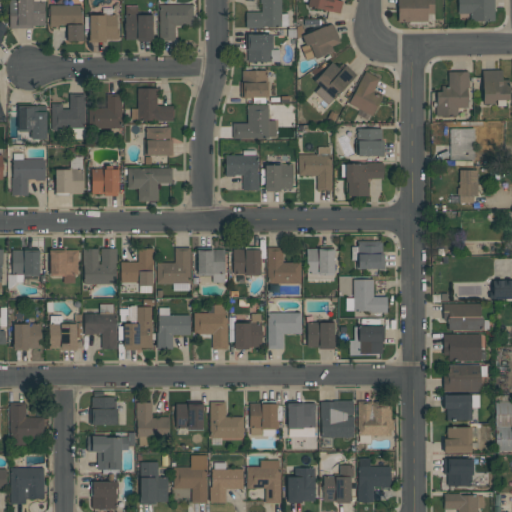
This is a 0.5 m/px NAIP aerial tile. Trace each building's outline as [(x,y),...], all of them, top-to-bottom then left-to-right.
[(8,0),(8,29),(45,28),(45,2),(47,2),(47,0),(8,0)] [(280,14),(279,0),(259,0),(260,12),(244,13),(245,28),(287,27),(287,14),(280,14)] [(307,0),(307,9),(340,12),(340,0),(307,0)] [(396,0),(397,22),(427,22),(427,14),(433,14),(432,0),(396,0)] [(493,0),(456,0),(457,14),(470,14),(470,22),(494,22),(493,0)] [(49,27),(66,27),(66,41),(82,41),(81,5),(49,6),(49,27)] [(192,5),(158,5),(158,41),(174,41),(174,27),(192,27),(192,5)] [(152,16),(136,15),(136,6),(125,6),(124,41),(151,41),(152,16)] [(117,41),(117,16),(89,15),(88,41),(117,41)] [(339,43),(332,24),(300,36),(304,46),(300,47),(306,62),(333,51),(331,47),(339,43)] [(246,63),(278,62),(278,50),(271,50),(270,34),(245,35),(246,63)] [(355,75),(343,63),(338,69),(331,63),(313,82),(319,87),(314,92),(327,104),(355,75)] [(482,104),(495,104),(495,101),(509,100),(508,80),(502,80),(501,70),(481,71),(482,104)] [(240,71),(241,98),(266,98),(266,71),(240,71)] [(379,79),(364,71),(347,104),(372,116),(381,97),(372,92),(379,79)] [(467,72),(447,72),(447,86),(435,86),(436,117),(457,116),(457,108),(468,108),(467,72)] [(172,106),(157,106),(157,89),(137,89),(137,121),(172,121),(172,106)] [(84,95),(69,94),(69,106),(50,106),(50,131),(70,131),(70,138),(84,138),(84,95)] [(120,129),(121,96),(106,96),(105,105),(88,105),(88,128),(120,129)] [(268,105),(246,105),(246,123),(232,124),(232,139),(275,139),(275,121),(268,121),(268,105)] [(17,131),(30,132),(30,139),(45,139),(46,113),(36,112),(36,106),(18,106),(17,131)] [(145,156),(171,155),(170,127),(144,128),(145,156)] [(473,128),(448,129),(449,161),(473,160),(473,128)] [(382,129),(356,129),(357,157),(382,157),(382,129)] [(297,155),(297,176),(316,176),(316,190),(330,190),(330,148),(317,148),(317,154),(297,155)] [(257,190),(256,150),(243,151),(243,155),(224,156),(224,177),(241,176),(242,191),(257,190)] [(81,157),(70,157),(71,170),(54,170),(54,194),(82,193),(81,157)] [(44,160),(12,159),(11,195),(27,196),(27,180),(43,181),(44,160)] [(382,179),(382,163),(345,164),(346,196),(368,196),(367,179),(382,179)] [(291,165),(264,165),(264,190),(291,190),(291,165)] [(118,169),(91,168),(90,195),(117,195),(118,169)] [(126,169),(127,189),(137,189),(137,202),(157,201),(157,184),(172,183),(171,168),(126,169)] [(476,170),(458,170),(458,203),(476,204),(476,170)] [(357,241),(356,269),(382,269),(383,241),(357,241)] [(155,264),(156,284),(190,284),(189,247),(174,248),(174,263),(155,264)] [(300,263),(282,263),(282,247),(267,247),(266,283),(300,284),(300,263)] [(7,275),(12,275),(12,250),(23,250),(23,248),(38,248),(38,250),(39,250),(39,255),(39,276),(23,277),(23,282),(16,282),(16,283),(10,289),(7,289),(7,275)] [(49,275),(63,275),(62,283),(76,283),(77,250),(49,249),(49,275)] [(83,249),(83,284),(115,284),(115,249),(99,249),(83,249)] [(151,286),(152,249),(137,249),(137,263),(120,262),(119,282),(138,283),(138,286),(151,286)] [(260,249),(232,249),(232,273),(259,274),(260,249)] [(333,275),(333,249),(305,249),(306,275),(333,275)] [(224,283),(223,250),(197,251),(197,283),(209,283),(224,283)] [(511,279),(492,280),(492,300),(511,299),(511,279)] [(372,280),(352,280),(352,306),(345,306),(345,312),(386,312),(386,297),(372,297),(372,280)] [(481,304),(442,304),(442,321),(447,321),(447,331),(481,330),(481,304)] [(212,313),(192,314),(193,334),(211,334),(211,349),(226,349),(225,305),(212,305),(212,313)] [(83,334),(100,334),(100,350),(114,350),(115,306),(91,306),(91,314),(83,314),(83,334)] [(151,350),(151,307),(136,307),(136,324),(122,324),(122,349),(151,350)] [(189,316),(168,315),(168,308),(157,308),(156,349),(172,349),(172,335),(189,336),(189,316)] [(300,313),(266,313),(266,349),(282,349),(282,334),(300,334),(300,313)] [(234,323),(233,348),(260,348),(261,314),(250,314),(250,323),(234,323)] [(12,324),(13,350),(41,349),(40,323),(12,324)] [(306,348),(333,348),(333,323),(306,323),(306,348)] [(382,327),(353,327),(353,340),(348,340),(348,355),(382,355),(382,327)] [(480,335),(443,334),(443,361),(479,361),(480,335)] [(450,365),(450,374),(442,374),(442,391),(479,390),(479,365),(450,365)] [(444,421),(471,420),(471,403),(478,403),(478,395),(444,395),(444,421)] [(90,425),(116,425),(115,397),(89,398),(90,425)] [(320,438),(353,437),(352,401),(320,401),(320,438)] [(357,435),(391,435),(391,407),(378,407),(378,401),(358,401),(357,435)] [(25,402),(25,417),(48,418),(48,439),(25,439),(25,451),(9,451),(9,402),(25,402)] [(168,437),(167,417),(151,418),(151,402),(134,403),(136,438),(168,437)] [(242,417),(224,417),(224,402),(209,402),(210,439),(243,438),(242,417)] [(275,403),(248,402),(248,435),(262,435),(262,433),(275,433),(275,403)] [(510,402),(494,403),(495,451),(511,451),(510,402)] [(314,404),(287,403),(286,436),(314,437),(314,404)] [(202,405),(175,405),(175,428),(202,428),(202,405)] [(444,453),(470,453),(470,427),(443,428),(444,453)] [(120,470),(120,448),(133,448),(133,437),(86,437),(86,453),(96,453),(96,470),(120,470)] [(189,467),(172,467),(172,489),(190,489),(190,503),(206,503),(206,455),(189,455),(189,467)] [(388,466),(369,467),(369,459),(357,459),(357,503),(372,503),(372,487),(388,487),(388,466)] [(444,487),(470,487),(470,459),(444,459),(444,487)] [(264,503),(280,503),(279,461),(259,461),(259,467),(246,467),(246,488),(264,488),(264,503)] [(157,477),(156,462),(138,462),(139,504),(167,503),(166,477),(157,477)] [(224,463),(210,463),(211,503),(225,503),(225,490),(242,489),(241,469),(224,469),(224,463)] [(322,503),(350,503),(350,466),(338,465),(338,476),(322,476),(322,503)] [(44,498),(25,499),(25,504),(10,504),(9,468),(43,468),(44,498)] [(314,468),(294,468),(294,477),(287,477),(286,502),(314,502),(314,468)] [(115,482),(91,481),(91,509),(115,509),(115,482)] [(476,511),(477,508),(483,508),(483,495),(442,495),(443,510),(457,510),(456,511),(476,511)]
